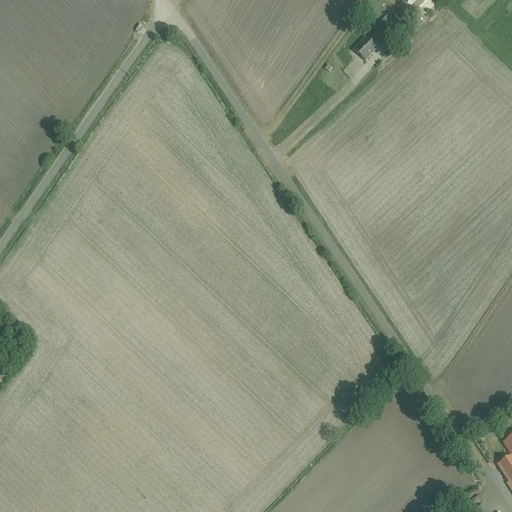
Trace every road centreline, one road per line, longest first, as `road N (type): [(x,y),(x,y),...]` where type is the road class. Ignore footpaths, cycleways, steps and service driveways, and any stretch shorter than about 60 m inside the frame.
road 1 (unclassified): [(509,511),(168,9)]
road 2 (unclassified): [(168,9),(0,251)]
